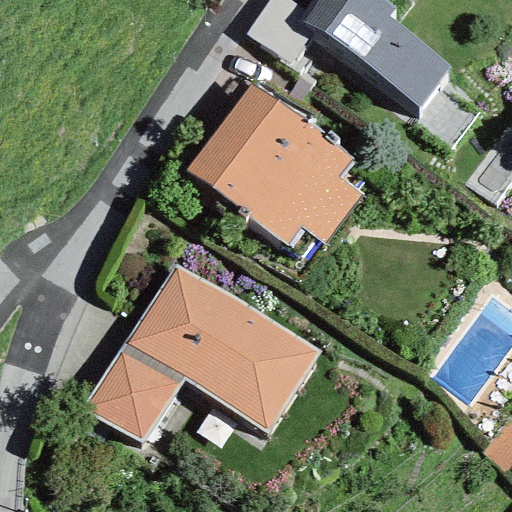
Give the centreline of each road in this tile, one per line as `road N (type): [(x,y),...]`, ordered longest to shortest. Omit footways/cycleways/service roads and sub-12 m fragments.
road 1 (residential): [(236,0),(77,246)]
road 2 (residential): [(77,246),(49,302),(12,420),(0,502)]
